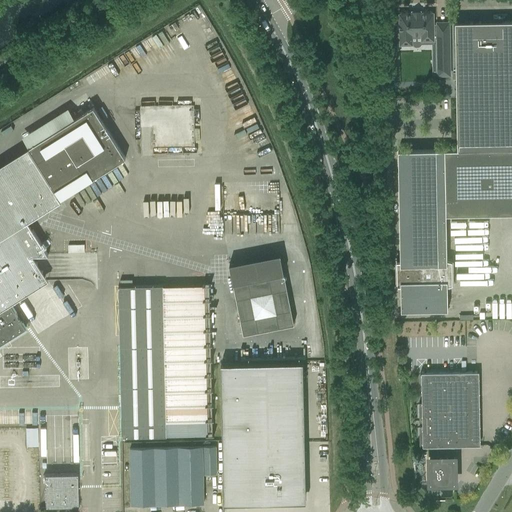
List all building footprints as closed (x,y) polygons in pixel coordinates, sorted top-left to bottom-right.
[(400,25),(397,25),(397,34),(400,34),(400,44),(412,44),(411,37),(421,36),(421,40),(433,40),(433,38),(437,38),(437,75),(450,75),(449,22),(437,22),(437,25),(433,25),(433,13),(420,14),(420,12),(412,12),(412,14),(399,14),(400,25)] [(455,36),(457,139),(457,149),(398,150),(400,261),(396,261),(397,286),(400,286),(401,311),(448,310),(447,285),(452,284),(452,261),(447,259),(446,214),(478,214),(478,200),(483,200),(483,214),(511,213),(511,21),(503,21),(503,35),(455,36)] [(503,35),(503,21),(455,22),(455,36),(503,35)] [(172,32),(178,28),(175,22),(169,26),(172,32)] [(194,104),(140,105),(141,148),(151,147),(152,152),(141,152),(141,154),(162,154),(162,146),(194,146),(194,104)] [(93,106),(75,118),(68,107),(22,136),(29,147),(0,164),(0,343),(25,328),(10,304),(48,280),(32,254),(48,254),(27,221),(61,200),(54,188),(87,168),(93,178),(125,158),(93,106)] [(236,262),(248,332),(299,324),(287,253),(236,262)] [(163,285),(118,286),(122,437),(167,436),(207,434),(204,284),(163,285)] [(303,362),(221,363),(224,503),(223,503),(284,502),(284,500),(304,500),(303,463),(305,463),(303,362)] [(422,403),(419,403),(419,422),(422,422),(422,426),(419,426),(419,445),(422,445),(422,446),(432,446),(432,458),(430,458),(430,483),(455,482),(455,457),(452,457),(451,456),(452,455),(453,454),(453,453),(453,452),(453,451),(453,450),(453,449),(452,448),(451,447),(451,445),(475,445),(475,425),(478,425),(477,371),(444,372),(425,372),(421,372),(422,403)] [(27,446),(39,445),(38,427),(27,427),(27,446)] [(216,474),(216,446),(130,448),(131,505),(204,503),(203,474),(216,474)] [(76,473),(44,474),(44,507),(77,506),(76,473)]
